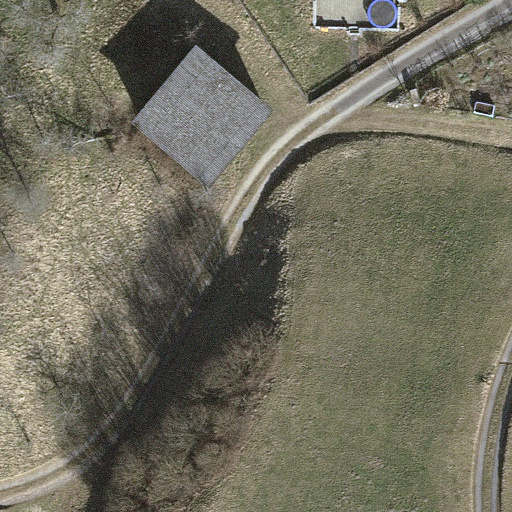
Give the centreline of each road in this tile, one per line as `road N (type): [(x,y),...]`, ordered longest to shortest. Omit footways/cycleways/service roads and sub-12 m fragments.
road 1 (track): [(0,489),(69,464),(141,372),(241,194),(293,132),(506,0)]
road 2 (track): [(293,132),(511,158)]
road 3 (track): [(486,511),(483,487),(511,367)]
